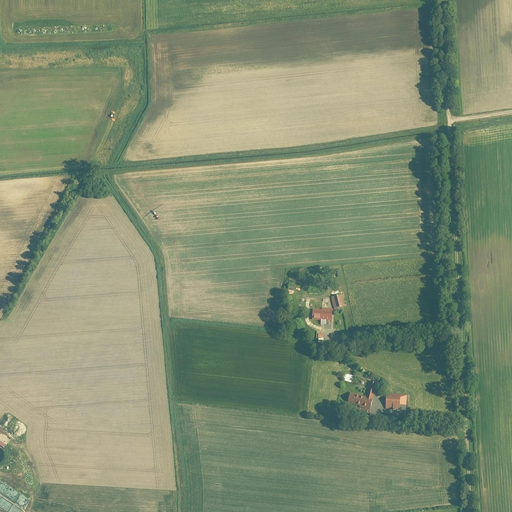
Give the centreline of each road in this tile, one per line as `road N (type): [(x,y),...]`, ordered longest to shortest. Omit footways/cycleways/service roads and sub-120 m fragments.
road 1 (unclassified): [(449,132),(469,511)]
road 2 (track): [(439,0),(448,120)]
